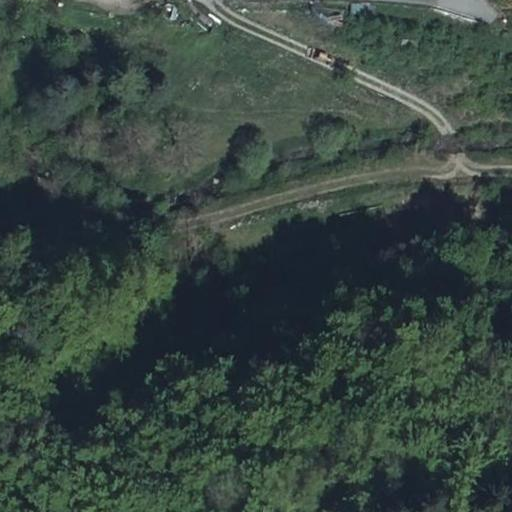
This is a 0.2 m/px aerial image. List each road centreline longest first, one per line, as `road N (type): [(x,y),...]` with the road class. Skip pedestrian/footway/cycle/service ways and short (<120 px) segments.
road 1 (track): [(0,218),(113,233),(423,166)]
road 2 (track): [(409,93),(213,0)]
